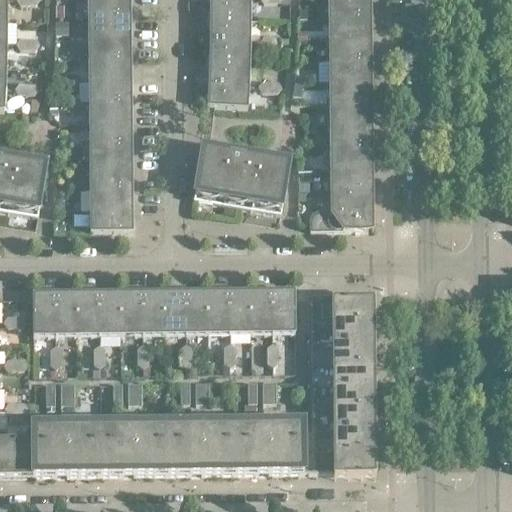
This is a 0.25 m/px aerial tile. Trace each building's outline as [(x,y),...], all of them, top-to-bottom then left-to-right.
[(130,21),(129,0),(87,0),(88,21),(130,21)] [(371,22),(370,0),(328,1),(328,23),(371,22)] [(250,25),(250,10),(250,3),(210,3),(210,25),(250,25)] [(130,42),(130,21),(88,21),(88,43),(130,42)] [(371,44),(371,22),(328,23),(329,44),(371,44)] [(250,47),(250,25),(210,25),(210,47),(250,47)] [(131,64),(130,42),(88,43),(88,64),(131,64)] [(371,66),(371,44),(329,44),(329,66),(371,66)] [(249,69),(250,47),(210,47),(210,54),(209,68),(249,69)] [(131,86),(131,64),(88,64),(88,86),(131,86)] [(371,87),(371,66),(329,66),(329,88),(371,87)] [(249,92),(249,69),(209,68),(209,83),(208,90),(249,92)] [(131,107),(131,86),(88,86),(89,108),(131,107)] [(372,109),(371,96),(371,87),(329,88),(329,109),(372,109)] [(247,114),(248,100),(249,92),(208,90),(207,112),(247,114)] [(131,129),(131,107),(89,108),(89,129),(131,129)] [(372,130),(372,109),(329,109),(329,131),(372,130)] [(132,150),(131,129),(89,129),(89,151),(132,150)] [(372,152),(372,130),(329,131),(330,153),(372,152)] [(132,172),(132,150),(89,151),(89,173),(132,172)] [(372,174),(372,152),(330,153),(330,174),(372,174)] [(280,219),(289,169),(202,154),(194,206),(280,220),(280,219)] [(0,216),(37,223),(46,171),(16,166),(14,173),(0,170),(0,216)] [(132,194),(132,172),(89,173),(90,194),(132,194)] [(372,196),(372,174),(330,174),(330,196),(372,196)] [(132,215),(132,194),(90,194),(90,216),(132,215)] [(373,230),(372,196),(330,196),(330,216),(319,216),(317,217),(315,218),(314,219),(313,221),(312,222),(311,224),(310,226),(310,227),(310,229),(310,236),(367,236),(367,230),(373,230)] [(132,238),(132,215),(90,216),(90,239),(132,238)] [(295,339),(294,303),(294,296),(272,297),(272,302),(272,339),(295,339)] [(186,340),(185,303),(185,297),(164,298),(164,303),(164,341),(186,340)] [(207,340),(207,303),(207,297),(185,297),(185,303),(186,340),(207,340)] [(229,340),(229,303),(228,297),(207,297),(207,303),(207,340),(229,340)] [(251,340),(250,302),(250,297),(228,297),(229,303),(229,340),(251,340)] [(272,339),(272,302),(272,297),(250,297),(250,302),(251,340),(272,339)] [(99,341),(98,304),(98,298),(77,299),(77,304),(77,341),(99,341)] [(121,341),(120,304),(120,298),(98,298),(98,304),(99,341),(121,341)] [(143,341),(142,304),(142,298),(120,298),(120,304),(121,341),(143,341)] [(164,341),(164,303),(164,298),(142,298),(142,304),(143,341),(164,341)] [(56,342),(55,305),(55,299),(33,299),(33,342),(56,342)] [(77,341),(77,304),(77,299),(55,299),(55,305),(56,342),(77,341)] [(374,324),(373,306),(367,306),(367,302),(308,302),(308,325),(374,324)] [(374,347),(374,324),(308,325),(308,347),(374,347)] [(374,369),(374,347),(308,347),(309,370),(374,369)] [(374,391),(374,369),(309,370),(309,392),(374,391)] [(209,399),(208,388),(195,389),(195,399),(209,399)] [(256,398),(256,388),(247,388),(248,398),(256,398)] [(276,398),(276,388),(262,388),(262,398),(276,398)] [(122,400),(122,389),(113,389),(113,400),(122,400)] [(141,399),(141,389),(128,389),(128,400),(141,399)] [(189,399),(189,389),(180,389),(180,399),(189,399)] [(54,400),(54,390),(46,390),(46,400),(54,400)] [(74,400),(74,390),(60,390),(60,400),(74,400)] [(374,414),(374,391),(309,392),(309,414),(374,414)] [(375,436),(374,414),(309,414),(309,437),(312,437),(375,436)] [(304,459),(303,443),(303,429),(235,430),(236,480),(304,479),(304,459)] [(168,480),(168,430),(100,431),(100,481),(168,480)] [(236,480),(235,430),(168,430),(168,480),(236,480)] [(100,481),(100,431),(32,432),(32,444),(32,482),(100,481)] [(375,459),(375,436),(312,437),(312,443),(303,443),(304,459),(375,459)] [(0,482),(32,482),(32,444),(0,444),(0,482)] [(375,483),(375,459),(304,459),(304,479),(333,479),(333,484),(375,483)]
